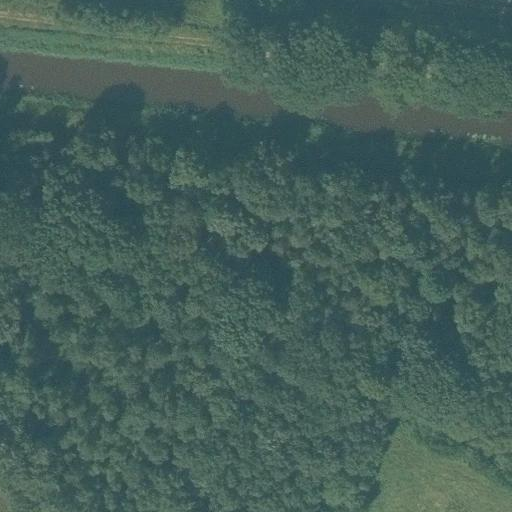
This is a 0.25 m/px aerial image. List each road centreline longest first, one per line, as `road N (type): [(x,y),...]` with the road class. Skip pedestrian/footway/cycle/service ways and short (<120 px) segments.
road 1 (track): [(511,77),(0,22)]
road 2 (track): [(0,123),(511,175)]
